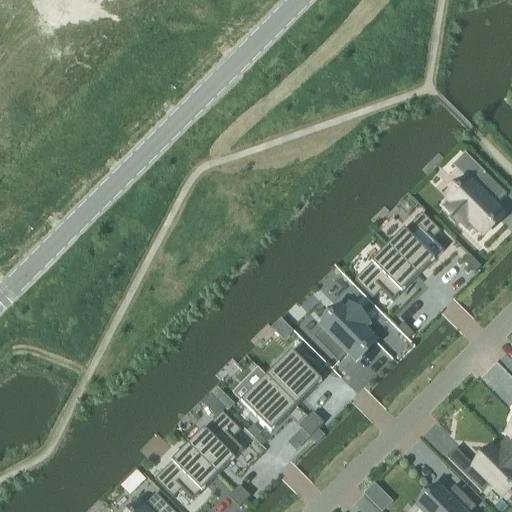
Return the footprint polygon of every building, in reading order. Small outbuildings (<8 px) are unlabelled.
[(451,204),(446,209),(466,230),(471,225),(483,237),(504,217),(496,208),(507,196),(486,175),(466,155),(454,166),(469,181),(448,201),(451,204)] [(423,215),(389,248),(415,274),(418,278),(425,271),(444,253),(433,242),(441,233),(423,215)] [(389,248),(355,282),(373,301),(382,292),(393,303),(411,285),(418,278),(415,274),(389,248)] [(474,274),(480,268),(469,258),(464,263),(474,274)] [(323,329),(314,338),(340,364),(348,355),(357,363),(377,343),(365,331),(370,326),(350,305),(344,310),(342,308),(321,328),(323,329)] [(295,333),(283,320),(280,323),(278,325),(273,330),(285,343),(295,333)] [(403,324),(397,330),(408,341),(414,335),(403,324)] [(293,353),(267,379),(294,405),(297,408),(304,401),(322,383),(293,353)] [(258,369),(241,386),(250,396),(242,404),(271,434),(289,416),(297,408),(294,405),(267,379),(258,369)] [(218,389),(211,396),(226,411),(227,412),(233,406),(234,405),(218,389)] [(189,447),(155,481),(173,500),(182,491),(193,502),(211,484),(219,477),(226,470),(244,452),(233,441),(241,432),(223,414),(226,411),(211,396),(202,404),(217,419),(189,447)] [(510,438),(502,445),(511,454),(511,400),(511,402),(511,428),(506,434),(510,438)] [(313,414),(308,419),(319,430),(324,425),(313,414)] [(308,419),(299,428),(310,439),(319,430),(308,419)] [(254,427),(248,433),(255,440),(261,434),(254,427)] [(319,430),(310,439),(317,445),(325,437),(319,430)] [(456,450),(447,459),(482,494),(490,485),(503,498),(511,488),(511,454),(502,445),(495,452),(492,449),(473,467),(456,450)] [(135,474),(121,487),(128,495),(130,497),(146,480),(137,471),(135,474)] [(240,487),(234,493),(245,504),(251,498),(240,487)] [(438,488),(417,508),(421,511),(472,511),(476,508),(455,487),(449,493),(446,496),(440,490),(438,488)] [(234,493),(229,498),(240,509),(245,504),(234,493)] [(173,511),(157,495),(143,508),(142,507),(136,511),(173,511)]
